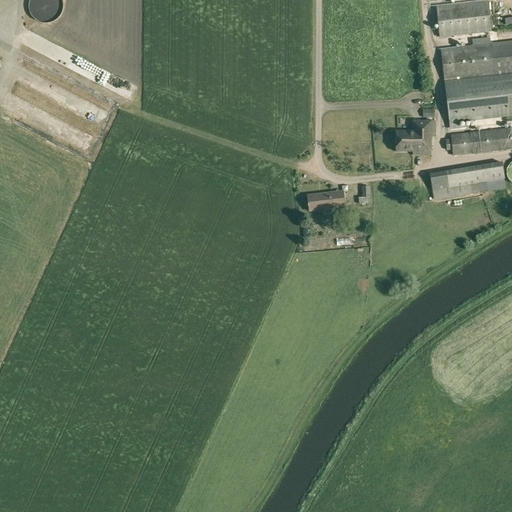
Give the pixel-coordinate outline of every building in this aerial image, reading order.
[(42,23),(48,24),(53,22),(58,18),(61,14),(63,10),(63,7),(62,0),(61,0),(29,0),(28,3),(28,8),(29,13),(32,18),(37,22),(42,23)] [(436,7),(440,38),(492,32),(488,0),(436,7)] [(511,40),(440,49),(444,80),(511,72),(511,40)] [(111,82),(124,86),(127,77),(114,73),(111,82)] [(446,99),(449,123),(511,116),(511,74),(445,82),(446,99)] [(413,155),(431,155),(431,134),(435,134),(435,122),(413,122),(413,131),(396,131),(396,151),(413,151),(413,155)] [(511,127),(450,135),(453,156),(511,149),(511,127)] [(91,149),(97,142),(93,139),(87,145),(91,149)] [(433,191),(434,201),(506,189),(505,179),(502,162),(429,174),(433,191)] [(359,198),(359,204),(370,204),(370,197),(370,187),(362,187),(362,198),(359,198)] [(307,196),(309,211),(345,207),(343,194),(333,196),(332,193),(307,196)]
